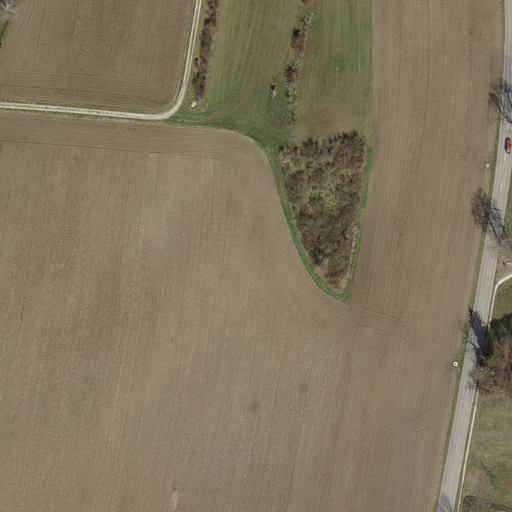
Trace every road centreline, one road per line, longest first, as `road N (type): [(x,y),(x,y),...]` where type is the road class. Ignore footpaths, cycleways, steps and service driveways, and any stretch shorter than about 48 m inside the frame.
road 1 (unclassified): [(511,44),(502,181),(445,511)]
road 2 (track): [(0,104),(176,111),(201,0)]
